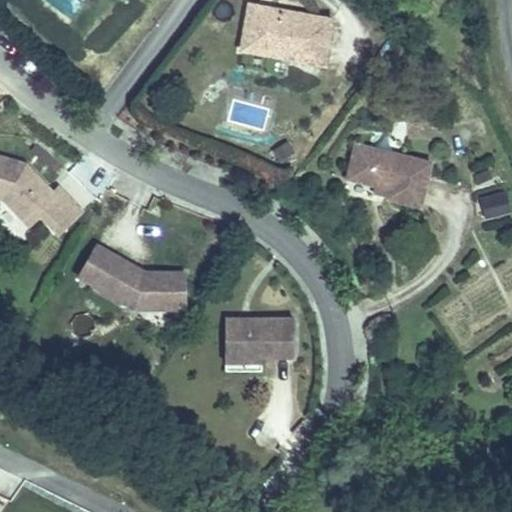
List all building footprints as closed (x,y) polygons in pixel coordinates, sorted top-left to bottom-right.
[(320,73),(329,29),(245,13),(237,57),(320,73)] [(431,168),(356,149),(348,184),(376,191),(389,194),(386,204),(421,212),(431,168)] [(51,191),(25,163),(20,166),(14,163),(15,160),(0,154),(0,197),(2,198),(21,218),(32,208),(39,215),(44,221),(69,198),(57,186),(51,191)] [(389,194),(376,191),(374,201),(386,204),(389,194)] [(482,217),(509,212),(505,193),(478,199),(482,217)] [(32,208),(21,218),(28,226),(39,215),(32,208)] [(143,280),(146,274),(98,245),(80,276),(136,309),(187,309),(186,273),(155,274),(150,283),(143,280)] [(150,283),(155,274),(146,274),(143,280),(150,283)] [(288,373),(297,336),(230,321),(222,358),(258,366),(288,373)] [(258,366),(222,358),(218,372),(254,381),(258,366)]
